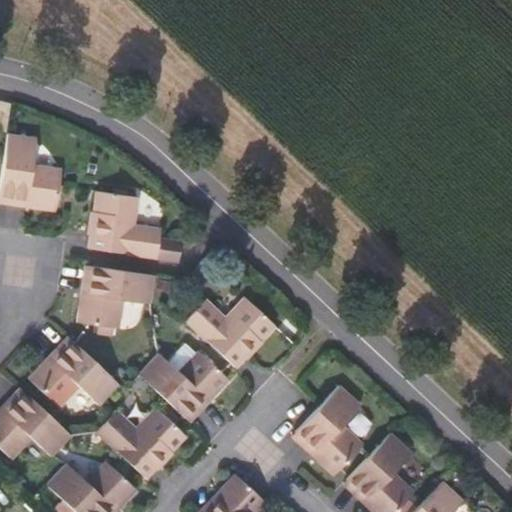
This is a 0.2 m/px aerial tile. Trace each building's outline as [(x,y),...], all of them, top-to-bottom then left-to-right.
[(7,135),(0,182),(0,200),(29,205),(55,209),(60,172),(32,168),(35,139),(7,135)] [(135,197),(97,192),(92,228),(89,249),(155,258),(159,229),(131,225),(135,197)] [(178,262),(180,239),(163,237),(161,259),(178,262)] [(82,298),(79,322),(117,328),(120,300),(149,304),(153,276),(86,266),(82,298)] [(185,321),(234,367),(255,344),(273,325),(245,299),(225,319),(205,299),(185,321)] [(30,380),(58,406),(77,387),(97,405),(117,384),(68,339),(47,362),(30,380)] [(158,353),(138,375),(187,420),(209,396),(226,378),(198,352),(179,372),(158,353)] [(339,426),(358,404),(338,385),(292,435),(321,461),(334,473),(360,445),(339,426)] [(70,436),(20,390),(0,411),(0,447),(10,458),(28,438),(50,457),(70,436)] [(137,429),(115,410),(95,432),(144,477),(167,453),(183,435),(156,410),(137,429)] [(363,501),(375,511),(393,511),(412,493),(391,473),(410,452),(389,432),(343,482),(363,501)] [(410,482),(425,468),(411,454),(396,469),(410,482)] [(66,463),(46,484),(75,511),(112,511),(130,493),(134,489),(106,462),(86,483),(66,463)] [(200,511),(254,511),(265,501),(251,489),(236,475),(200,511)] [(451,511),(462,500),(440,480),(411,511),(451,511)]
